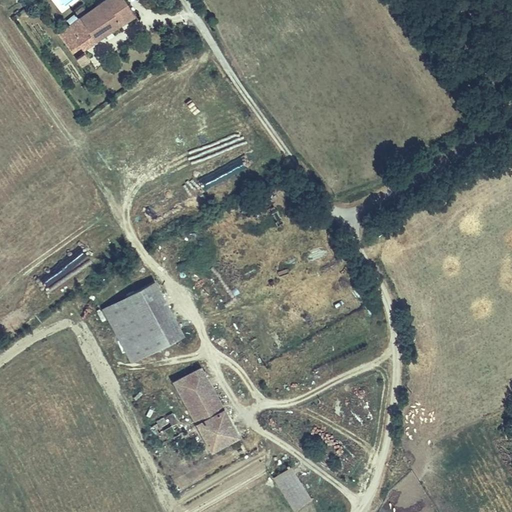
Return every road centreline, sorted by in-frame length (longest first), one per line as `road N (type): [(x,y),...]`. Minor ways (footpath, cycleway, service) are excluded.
road 1 (track): [(349,511),(391,416),(393,323),(341,220),(511,121)]
road 2 (track): [(341,220),(176,0)]
